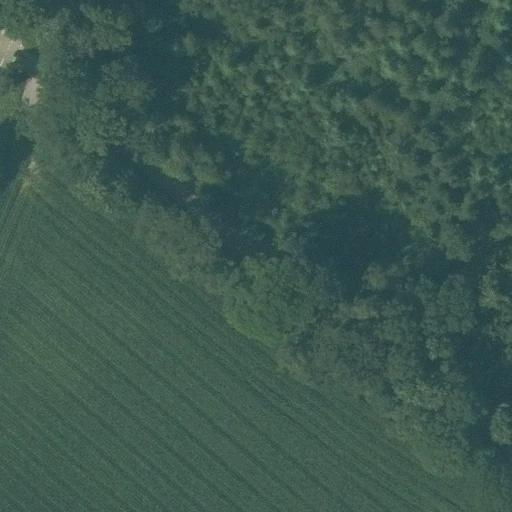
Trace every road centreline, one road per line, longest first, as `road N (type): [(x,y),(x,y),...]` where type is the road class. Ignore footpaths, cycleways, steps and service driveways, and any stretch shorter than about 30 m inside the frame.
road 1 (residential): [(511,446),(377,334),(186,196),(0,36)]
road 2 (track): [(377,334),(394,300),(460,283),(511,254)]
